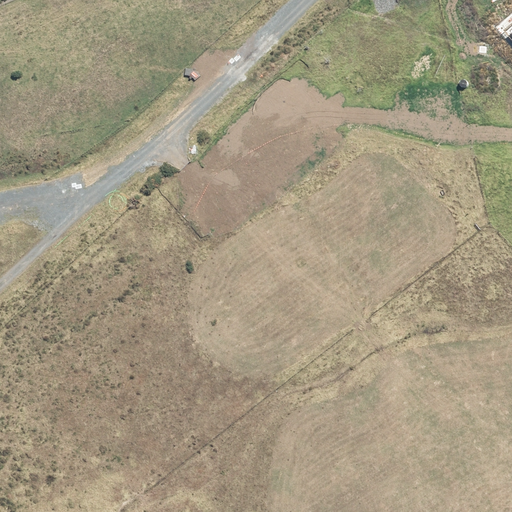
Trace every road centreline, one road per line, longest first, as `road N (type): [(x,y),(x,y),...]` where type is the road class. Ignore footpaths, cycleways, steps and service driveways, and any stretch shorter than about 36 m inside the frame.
road 1 (track): [(309,0),(0,281)]
road 2 (track): [(0,196),(128,167)]
